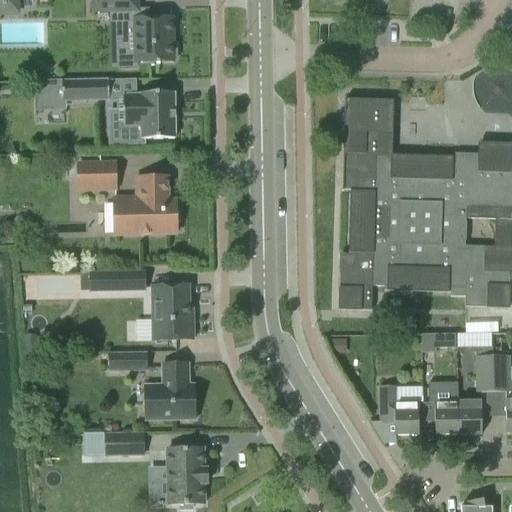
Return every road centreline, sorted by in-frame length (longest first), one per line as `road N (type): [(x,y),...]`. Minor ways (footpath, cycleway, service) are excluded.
road 1 (tertiary): [(369,511),(275,353),(265,322),(259,57)]
road 2 (residential): [(497,0),(451,63),(259,57)]
